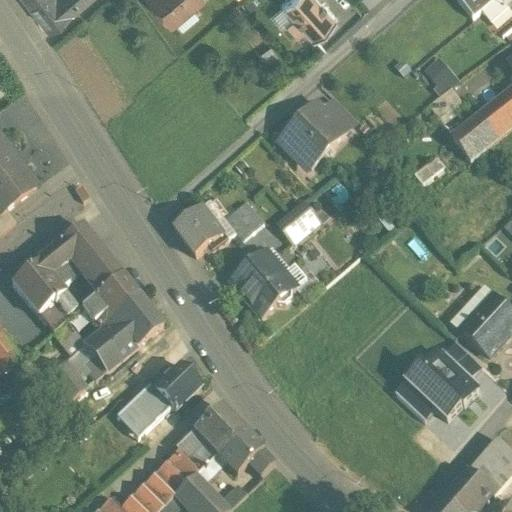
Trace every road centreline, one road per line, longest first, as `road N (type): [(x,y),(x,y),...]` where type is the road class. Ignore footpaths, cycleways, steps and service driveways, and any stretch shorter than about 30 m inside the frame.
road 1 (residential): [(143,235),(406,0)]
road 2 (tertiary): [(353,511),(252,403),(143,235)]
road 3 (tertiary): [(143,235),(32,56)]
road 4 (residential): [(511,395),(415,511)]
